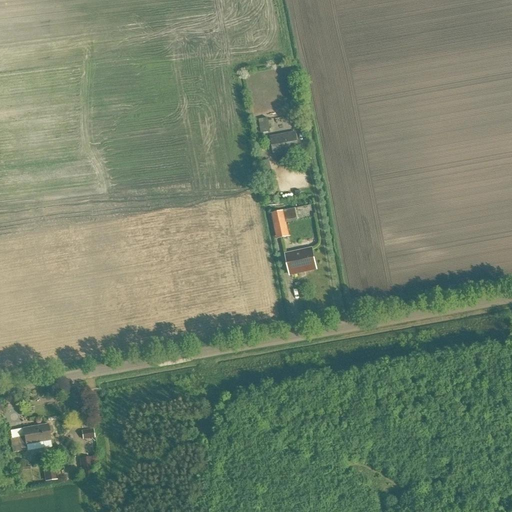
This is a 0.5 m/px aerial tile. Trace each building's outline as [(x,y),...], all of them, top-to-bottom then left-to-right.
[(290,103),(292,114),(301,113),(299,101),(290,103)] [(293,117),(295,128),(303,127),(301,115),(293,117)] [(270,134),(268,119),(259,121),(261,135),(270,134)] [(273,157),(298,152),(295,134),(269,139),(273,157)] [(297,208),(273,212),(277,239),(292,236),(289,222),(299,220),(297,208)] [(316,270),(312,250),(285,256),(290,276),(316,270)] [(23,437),(12,439),(9,440),(12,454),(26,452),(43,449),(43,450),(51,448),(53,447),(52,440),(50,441),(49,435),(52,434),(51,427),(47,427),(47,425),(22,430),(23,437)] [(83,440),(95,438),(93,430),(82,432),(83,440)] [(93,474),(90,459),(80,461),(83,475),(93,474)] [(57,480),(55,467),(43,469),(45,482),(57,480)]
